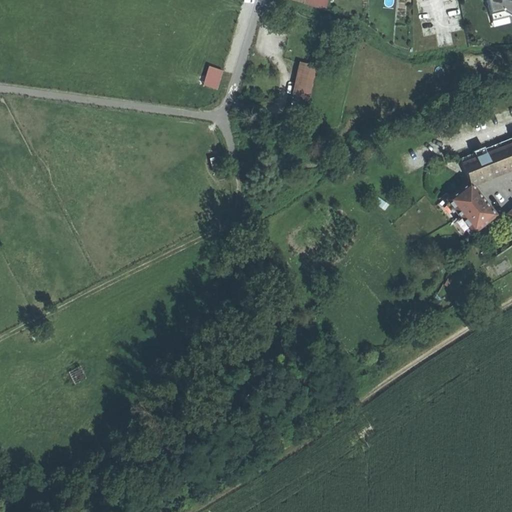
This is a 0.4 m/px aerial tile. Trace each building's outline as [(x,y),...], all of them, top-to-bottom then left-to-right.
[(326,0),(298,0),(325,8),(326,0)] [(511,0),(485,0),(489,16),(504,12),(511,16),(511,0)] [(313,99),(318,63),(299,60),(294,96),(313,99)] [(209,65),(204,85),(219,89),(224,68),(209,65)] [(511,143),(484,154),(474,158),(460,163),(468,182),(468,183),(511,165),(511,143)] [(472,152),(474,158),(484,154),(481,148),(472,152)] [(472,231),(493,215),(468,183),(468,182),(447,199),(461,216),(472,231)] [(453,222),(461,216),(447,199),(444,196),(437,202),(453,222)] [(77,383),(87,377),(80,366),(70,371),(77,383)]
